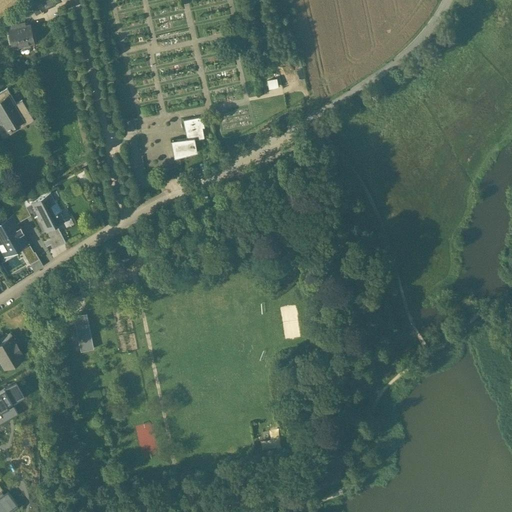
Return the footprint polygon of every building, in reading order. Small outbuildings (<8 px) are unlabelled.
[(53,0),(41,0),(45,9),(55,4),(53,0)] [(37,13),(42,10),(38,1),(32,4),(37,13)] [(21,22),(8,25),(13,48),(21,46),(20,44),(33,41),(30,24),(22,25),(21,22)] [(16,103),(7,88),(0,91),(0,132),(1,133),(8,129),(10,131),(24,122),(25,124),(33,119),(22,99),(16,103)] [(183,119),(186,138),(192,137),(191,129),(204,127),(202,115),(183,119)] [(186,138),(170,139),(174,157),(196,151),(194,137),(192,137),(186,138)] [(33,200),(30,201),(31,203),(38,215),(36,216),(38,221),(40,220),(45,230),(56,224),(62,221),(58,212),(61,210),(56,200),(55,200),(50,191),(33,200)] [(30,193),(22,198),(26,206),(31,203),(30,201),(33,200),(30,193)] [(22,198),(12,204),(12,212),(18,221),(30,214),(26,206),(22,198)] [(12,212),(0,219),(0,248),(4,255),(4,256),(20,247),(28,242),(29,242),(28,241),(23,232),(24,231),(23,230),(22,231),(19,227),(21,226),(20,225),(19,226),(17,222),(18,222),(18,221),(12,212)] [(56,224),(45,230),(49,237),(49,238),(53,236),(57,245),(65,241),(56,224)] [(282,228),(270,229),(273,249),(277,248),(284,247),(284,243),(282,228)] [(53,236),(49,238),(49,237),(44,240),(46,245),(50,243),(53,248),(57,245),(53,236)] [(34,251),(28,242),(20,247),(25,256),(30,263),(39,258),(35,250),(34,251)] [(86,313),(73,316),(80,351),(93,348),(86,313)] [(10,333),(0,338),(2,341),(0,341),(0,358),(5,368),(12,363),(10,359),(18,354),(17,352),(20,350),(10,333)] [(25,395),(16,378),(0,387),(0,424),(20,414),(13,401),(25,395)] [(0,454),(0,475),(25,465),(21,455),(30,451),(23,432),(10,438),(15,449),(0,454)] [(66,491),(67,494),(66,495),(65,496),(64,498),(64,499),(64,501),(65,502),(66,503),(67,504),(68,505),(70,505),(72,505),(73,504),(74,503),(75,502),(76,501),(76,499),(76,498),(76,496),(75,495),(74,494),(73,494),(72,493),(71,493),(70,493),(69,490),(66,491)] [(2,491),(0,492),(0,511),(4,511),(13,506),(2,491)]
